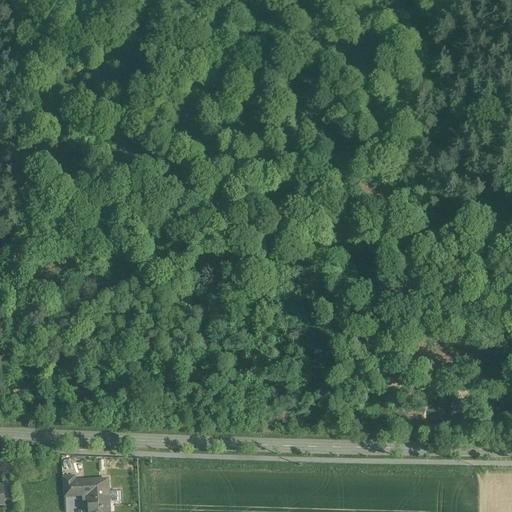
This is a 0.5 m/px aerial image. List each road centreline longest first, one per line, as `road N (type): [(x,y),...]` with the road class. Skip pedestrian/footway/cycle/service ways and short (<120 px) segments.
road 1 (tertiary): [(511,449),(0,433)]
road 2 (track): [(511,382),(0,381)]
road 3 (track): [(9,381),(15,5)]
